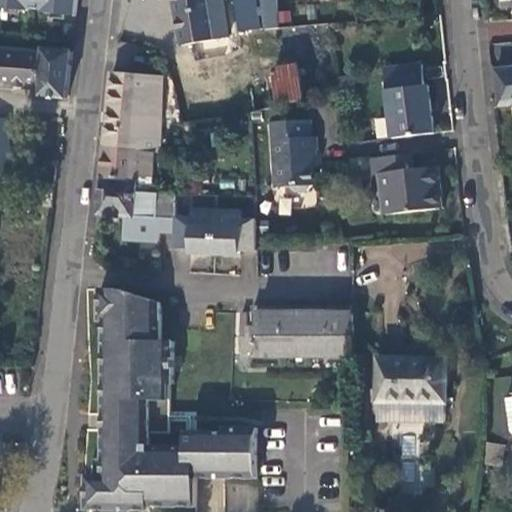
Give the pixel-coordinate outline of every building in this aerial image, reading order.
[(0,0),(0,4),(6,5),(7,2),(16,3),(16,6),(27,7),(28,5),(42,6),(42,9),(53,10),(54,7),(63,8),(63,12),(74,13),(75,0),(0,0)] [(227,36),(221,0),(171,0),(183,63),(258,63),(255,37),(240,34),(227,36)] [(251,0),(230,0),(236,31),(256,29),(251,0)] [(259,0),(263,28),(277,26),(274,0),(259,0)] [(160,15),(130,8),(125,34),(149,39),(148,42),(163,46),(160,15)] [(36,93),(64,95),(70,47),(48,46),(49,30),(6,26),(5,34),(0,33),(0,46),(40,49),(36,93)] [(71,32),(49,30),(48,46),(70,47),(71,32)] [(26,92),(36,93),(40,49),(0,46),(0,83),(27,86),(26,92)] [(379,66),(387,136),(427,131),(422,85),(419,85),(416,61),(379,66)] [(270,68),(275,103),(300,99),(295,66),(294,64),(270,68)] [(308,64),(295,66),(300,99),(315,96),(330,94),(328,82),(312,85),(308,64)] [(511,65),(492,67),(494,85),(496,103),(511,101),(511,65)] [(160,73),(109,69),(101,145),(151,148),(157,149),(160,73)] [(0,115),(0,171),(9,170),(4,115),(0,115)] [(266,116),(269,180),(282,180),(289,185),(301,184),(305,180),(308,180),(306,150),(311,145),(311,131),(306,131),(304,115),(266,116)] [(149,173),(151,148),(101,145),(98,175),(134,177),(134,172),(149,173)] [(409,167),(407,151),(368,156),(369,171),(376,171),(381,212),(437,205),(433,164),(409,167)] [(152,216),(177,218),(177,214),(178,191),(143,190),(133,189),(134,177),(98,175),(94,210),(123,213),(152,216)] [(192,214),(177,214),(177,218),(175,247),(189,247),(188,252),(214,253),(217,208),(192,207),(192,214)] [(217,208),(214,253),(236,254),(236,248),(256,249),(258,217),(242,216),(242,210),(217,208)] [(152,231),(152,216),(123,213),(121,229),(152,231)] [(100,317),(100,471),(84,471),(84,504),(145,507),(146,502),(191,504),(191,475),(192,445),(220,446),(219,476),(254,476),(255,426),(220,425),(220,429),(191,429),(181,429),(181,443),(145,443),(145,429),(163,429),(164,417),(166,417),(166,410),(166,381),(168,381),(169,339),(158,339),(158,300),(116,285),(95,285),(95,317),(100,317)] [(255,352),(350,353),(351,308),(243,308),(243,311),(238,311),(238,348),(255,348),(255,352)] [(443,355),(376,353),(375,398),(441,399),(443,355)] [(511,360),(510,361),(511,373),(511,392),(502,394),(506,427),(509,431),(511,430),(511,360)] [(441,399),(375,398),(375,416),(441,417),(441,399)] [(181,417),(181,429),(191,429),(191,410),(166,410),(166,417),(181,417)] [(191,475),(219,476),(220,446),(192,445),(191,475)] [(494,468),(497,449),(482,447),(479,466),(494,468)] [(402,462),(402,482),(417,482),(417,461),(402,462)]
